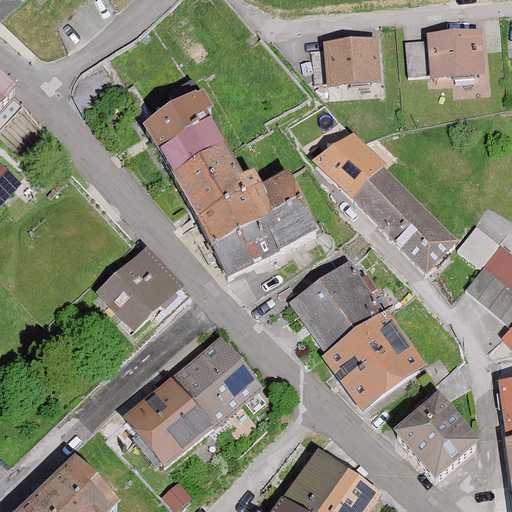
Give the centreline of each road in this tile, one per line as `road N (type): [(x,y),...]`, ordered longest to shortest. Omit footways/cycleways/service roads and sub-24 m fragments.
road 1 (residential): [(436,511),(215,300)]
road 2 (residential): [(0,504),(215,300)]
road 3 (residential): [(215,300),(36,95)]
road 4 (residential): [(155,0),(36,95)]
